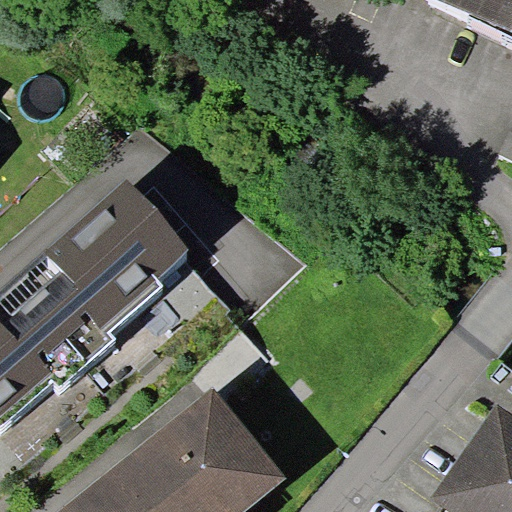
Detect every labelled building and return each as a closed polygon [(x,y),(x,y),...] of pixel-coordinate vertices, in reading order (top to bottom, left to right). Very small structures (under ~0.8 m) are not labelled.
[(511,0),(439,0),(511,34),(511,0)] [(128,177),(0,288),(0,425),(2,428),(52,385),(57,391),(117,339),(111,332),(165,285),(156,275),(189,246),(128,177)] [(195,272),(164,299),(198,338),(229,310),(195,272)] [(264,357),(240,330),(189,375),(206,394),(213,387),(221,396),(264,357)] [(206,394),(56,511),(242,511),(243,511),(286,478),(221,396),(213,387),(206,394)] [(430,497),(450,511),(511,511),(511,413),(498,403),(430,497)]
